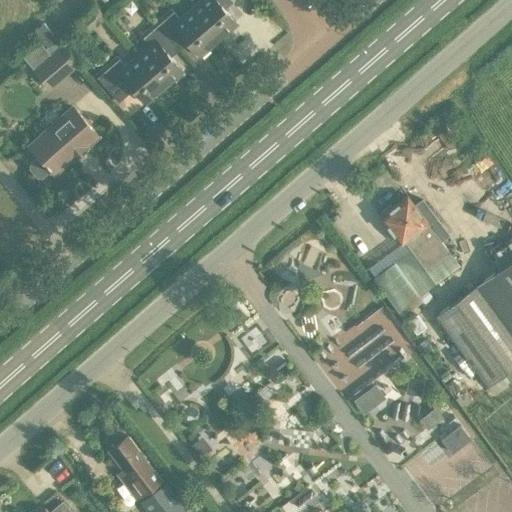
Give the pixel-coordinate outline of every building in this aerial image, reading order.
[(198,0),(191,7),(218,38),(237,21),(221,3),(224,0),(198,0)] [(92,4),(83,12),(87,15),(81,20),(89,28),(102,16),(92,4)] [(200,54),(218,38),(191,7),(179,17),(172,8),(156,22),(175,43),(184,36),(200,54)] [(78,64),(62,45),(56,39),(57,38),(44,22),(35,29),(48,45),(45,48),(38,39),(21,54),(35,69),(42,63),(58,81),(78,64)] [(167,51),(175,43),(156,22),(141,35),(148,43),(136,54),(163,86),(183,69),(167,51)] [(134,88),(146,102),(163,86),(136,54),(125,64),(117,55),(96,74),(118,101),(134,88)] [(74,106),(31,143),(40,154),(31,162),(31,166),(39,176),(43,176),(52,168),(56,172),(99,135),(74,106)] [(402,314),(409,309),(412,313),(419,309),(415,304),(421,300),(417,294),(459,264),(450,252),(440,240),(448,234),(422,199),(414,205),(406,195),(392,206),(390,204),(381,211),(383,213),(379,216),(400,243),(404,240),(410,248),(373,275),(402,314)] [(511,257),(436,314),(489,385),(501,376),(506,383),(511,378),(511,257)] [(424,303),(433,297),(427,289),(419,295),(424,303)] [(318,349),(344,391),(413,350),(388,308),(318,349)] [(415,315),(407,321),(413,328),(420,323),(415,315)] [(420,388),(422,378),(407,375),(405,386),(420,388)] [(384,397),(374,384),(354,399),(363,412),(384,397)] [(431,403),(418,412),(432,430),(444,420),(431,403)] [(441,438),(452,452),(470,437),(460,424),(441,438)] [(126,435),(109,448),(121,464),(116,469),(134,494),(157,476),(146,462),(147,462),(126,435)] [(191,444),(199,455),(209,447),(201,436),(191,444)] [(187,511),(165,482),(140,501),(148,511),(187,511)] [(39,511),(71,511),(62,501),(49,511),(45,507),(39,511)]
